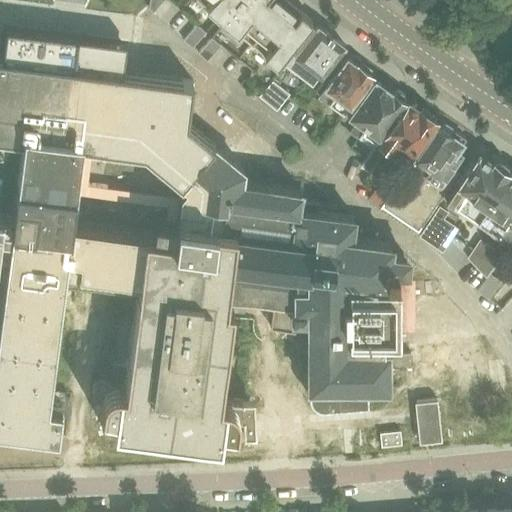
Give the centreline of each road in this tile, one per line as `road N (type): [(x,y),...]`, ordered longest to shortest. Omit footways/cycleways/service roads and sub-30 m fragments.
road 1 (residential): [(511,459),(0,492)]
road 2 (secondary): [(353,0),(511,111)]
